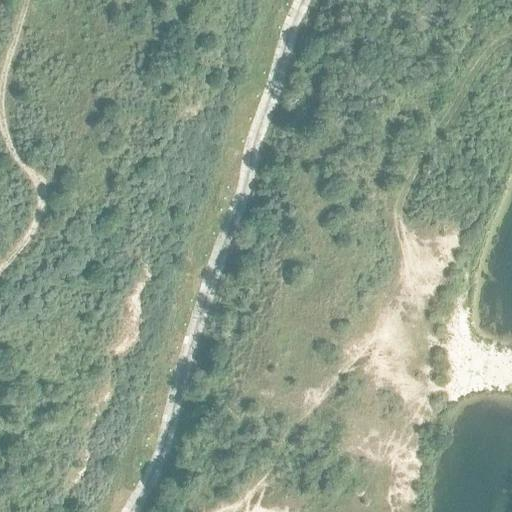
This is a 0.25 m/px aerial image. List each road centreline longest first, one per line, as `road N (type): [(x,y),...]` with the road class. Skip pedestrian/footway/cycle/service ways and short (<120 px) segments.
road 1 (track): [(133,511),(170,439),(216,265),(314,0)]
road 2 (unknown): [(0,273),(41,212),(41,192),(4,134),(0,99),(26,0)]
